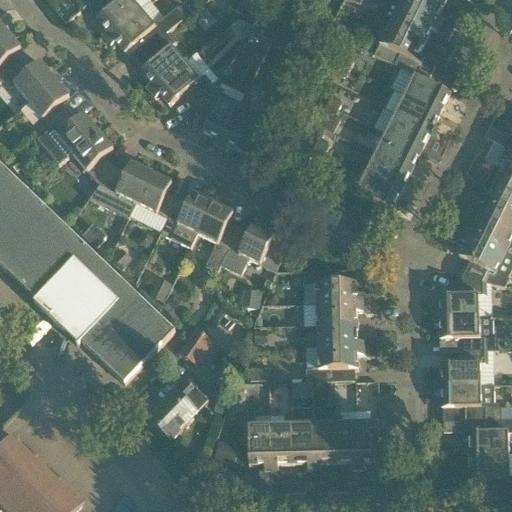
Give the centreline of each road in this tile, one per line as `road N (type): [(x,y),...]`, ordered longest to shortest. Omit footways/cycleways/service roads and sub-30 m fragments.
road 1 (residential): [(396,254),(119,117),(15,0)]
road 2 (residential): [(396,254),(436,182),(456,166),(499,71),(487,40),(508,0)]
road 3 (unclassified): [(158,511),(153,488),(132,463),(0,325)]
road 4 (residential): [(401,498),(410,452),(406,292),(396,254)]
road 5 (residential): [(265,500),(401,498)]
